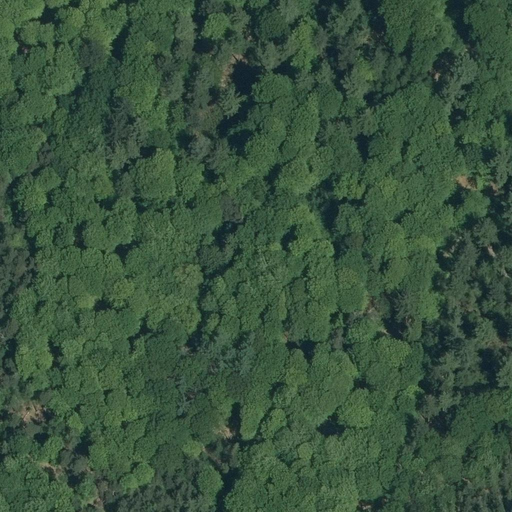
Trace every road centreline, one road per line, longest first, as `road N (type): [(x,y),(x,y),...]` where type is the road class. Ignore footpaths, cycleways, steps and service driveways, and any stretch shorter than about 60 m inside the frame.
road 1 (track): [(479,220),(432,269),(430,337),(413,352),(376,351),(333,372),(258,333),(178,315),(106,286),(53,191),(0,171)]
road 2 (track): [(0,231),(26,240),(44,269),(40,372),(50,391),(71,400),(94,456),(208,474),(236,511)]
road 3 (track): [(511,276),(487,247),(479,220),(505,110),(493,20),(479,0)]
road 4 (track): [(157,19),(0,169)]
road 5 (track): [(337,0),(264,24),(228,15),(157,19)]
